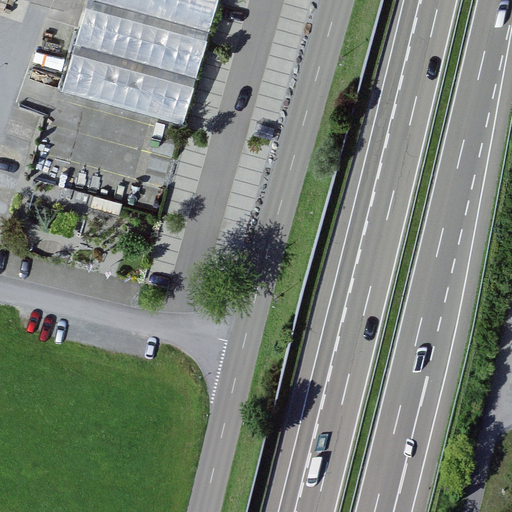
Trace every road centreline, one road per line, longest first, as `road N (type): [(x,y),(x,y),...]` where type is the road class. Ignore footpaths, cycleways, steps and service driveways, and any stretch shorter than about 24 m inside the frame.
road 1 (tertiary): [(203,511),(338,0)]
road 2 (motorway): [(408,0),(282,511)]
road 3 (motorway): [(373,511),(498,0)]
road 4 (motorway): [(437,0),(313,511)]
